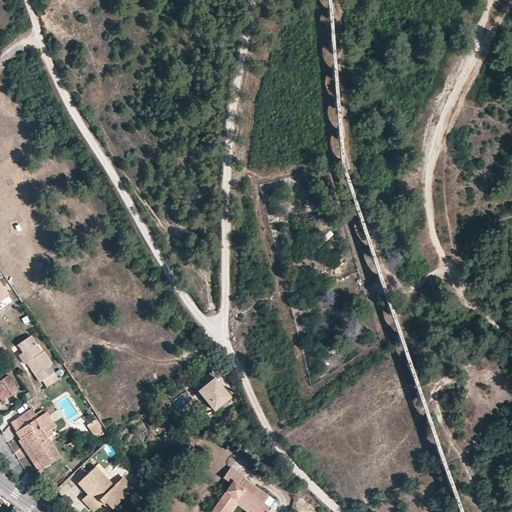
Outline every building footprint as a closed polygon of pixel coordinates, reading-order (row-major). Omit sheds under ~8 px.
[(0,301),(9,296),(0,283),(0,301)] [(54,372),(48,376),(44,369),(49,365),(52,363),(44,351),(42,352),(39,354),(33,346),(36,344),(31,335),(18,344),(23,352),(18,355),(23,362),(27,363),(39,382),(42,380),(47,387),(58,379),(54,372)] [(33,346),(39,354),(42,352),(36,344),(33,346)] [(49,365),(44,369),(48,376),(54,372),(49,365)] [(202,387),(214,377),(210,372),(199,382),(202,387)] [(0,380),(0,402),(18,390),(8,374),(0,380)] [(230,396),(214,377),(202,387),(199,382),(194,386),(214,410),(230,396)] [(32,397),(29,391),(23,395),(27,401),(32,397)] [(16,431),(37,417),(32,409),(10,423),(16,431)] [(60,456),(48,438),(52,435),(52,433),(51,430),(56,426),(47,411),(37,417),(16,431),(21,439),(23,437),(42,468),(60,456)] [(95,420),(87,425),(90,430),(98,425),(95,420)] [(102,430),(98,425),(90,430),(96,440),(99,438),(101,436),(102,434),(102,430)] [(18,440),(37,471),(42,468),(23,437),(21,439),(18,440)] [(194,455),(197,452),(189,445),(187,449),(194,455)] [(134,488),(123,476),(113,485),(95,466),(78,483),(88,493),(82,499),(94,511),(102,504),(105,501),(112,508),(134,488)] [(231,483),(237,488),(244,478),(230,468),(223,478),(231,483)] [(275,501),(244,478),(237,488),(231,483),(211,511),(231,511),(237,505),(239,501),(254,511),(276,511),(274,510),(276,508),(277,503),(275,501)] [(303,497),(296,506),(303,511),(315,511),(317,510),(303,497)] [(102,504),(109,511),(112,508),(105,501),(102,504)] [(246,511),(254,511),(239,501),(237,505),(247,511),(246,511)]
